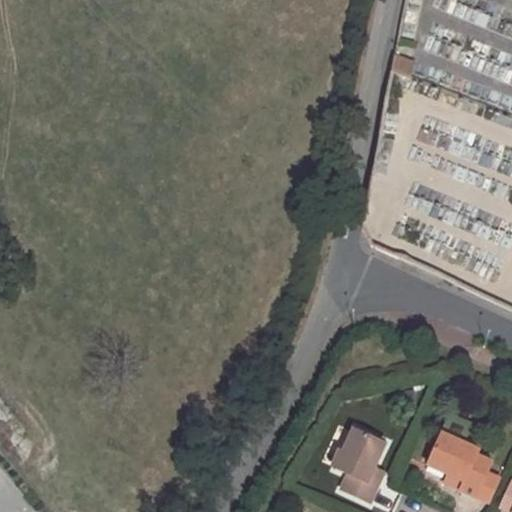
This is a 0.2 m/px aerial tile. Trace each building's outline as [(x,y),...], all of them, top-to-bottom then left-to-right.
[(413,64),(393,56),(390,72),(408,78),(413,64)] [(469,425),(448,415),(425,464),(445,474),(452,477),(448,486),(473,497),(485,472),(488,466),(473,459),(477,450),(461,443),(469,425)] [(369,475),(372,468),(382,446),(351,430),(333,469),(346,475),(338,490),(367,504),(379,479),(369,475)] [(382,474),(372,468),(369,475),(379,479),(382,474)] [(473,497),(486,503),(498,478),(485,472),(473,497)] [(445,474),(441,483),(448,486),(452,477),(445,474)] [(511,484),(509,483),(498,509),(505,511),(510,511),(511,508),(511,484)]
